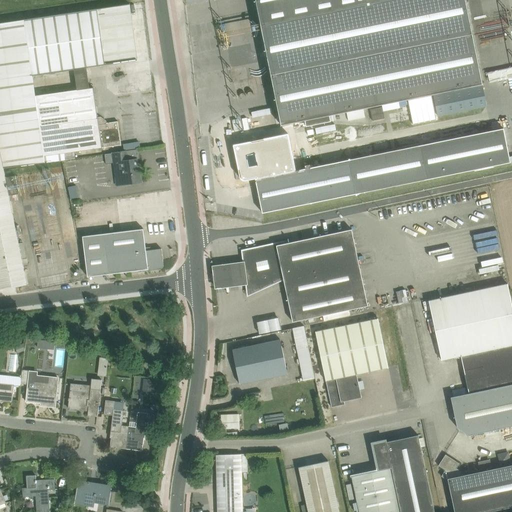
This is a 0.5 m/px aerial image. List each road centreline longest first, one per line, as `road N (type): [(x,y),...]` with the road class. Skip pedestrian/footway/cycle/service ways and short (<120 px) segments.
road 1 (unclassified): [(194,236),(160,0)]
road 2 (unclassified): [(187,441),(257,440),(408,412)]
road 3 (residential): [(0,303),(197,278)]
road 4 (unclassified): [(370,204),(194,236)]
road 5 (unclassified): [(187,441),(199,349),(197,278)]
road 6 (track): [(370,204),(511,174)]
